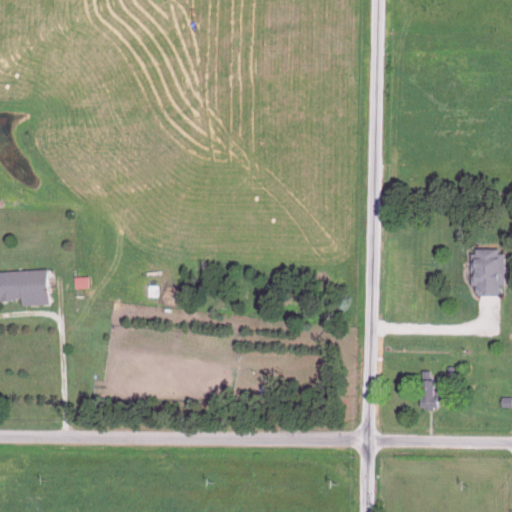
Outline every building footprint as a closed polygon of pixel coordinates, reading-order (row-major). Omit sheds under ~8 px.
[(477,299),(473,291),(474,255),(506,255),(505,289),(497,289),(496,301),(479,301),(477,299)] [(2,279),(55,276),(57,305),(3,308),(2,279)] [(78,282),(79,295),(93,294),(93,281),(78,282)] [(423,385),(423,411),(443,410),(442,385),(423,385)] [(511,402),(503,403),(503,410),(511,409),(511,402)]
